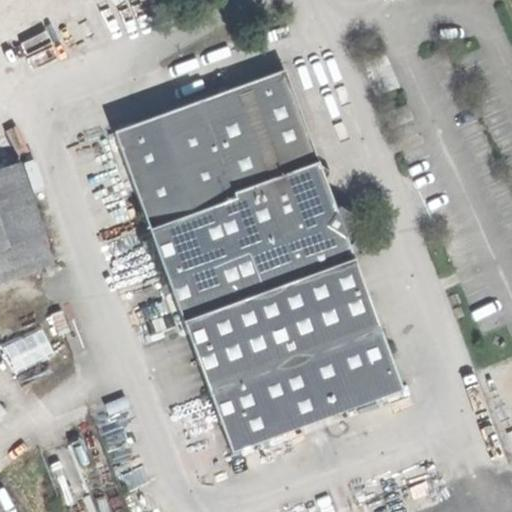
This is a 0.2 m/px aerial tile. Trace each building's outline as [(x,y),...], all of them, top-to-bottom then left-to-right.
[(288,73),(203,104),(237,197),(322,165),(288,73)] [(118,136),(153,232),(238,200),(237,197),(203,104),(118,136)] [(334,173),(322,165),(237,197),(238,200),(153,232),(171,281),(341,218),(329,184),(334,173)] [(0,253),(42,240),(19,169),(0,175),(0,253)] [(372,234),(341,218),(171,281),(235,458),(406,395),(354,255),(357,244),(347,239),(353,228),(370,237),(372,234)] [(0,285),(51,269),(42,240),(0,253),(0,285)] [(15,372),(54,355),(43,328),(3,344),(15,372)]
